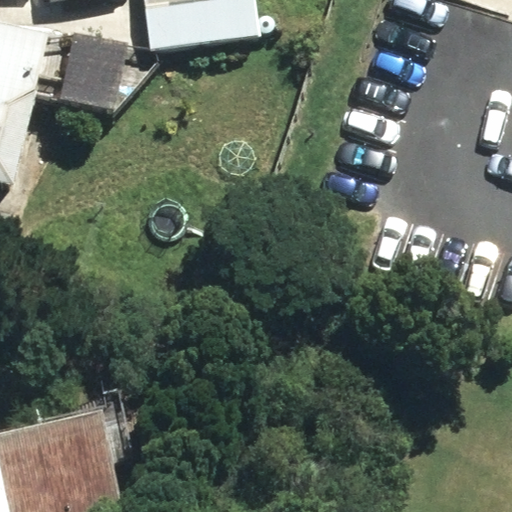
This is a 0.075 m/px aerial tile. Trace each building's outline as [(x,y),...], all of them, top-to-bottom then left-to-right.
[(269,0),(155,0),(159,56),(272,48),(269,0)] [(0,189),(38,196),(63,37),(0,26),(0,189)] [(133,120),(136,47),(73,44),(70,117),(133,120)] [(203,96),(169,66),(135,104),(168,134),(203,96)] [(0,446),(0,511),(151,511),(136,401),(57,411),(61,439),(0,446)]
